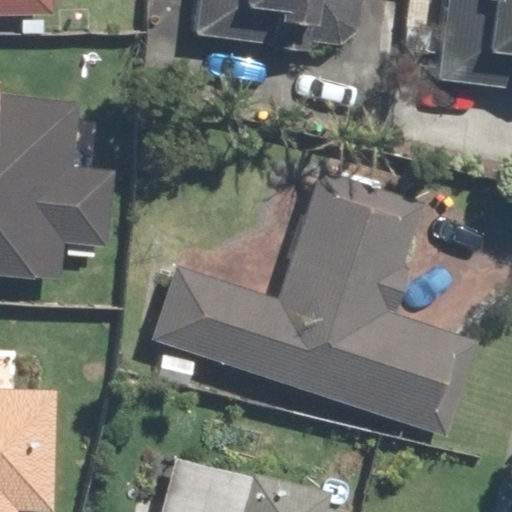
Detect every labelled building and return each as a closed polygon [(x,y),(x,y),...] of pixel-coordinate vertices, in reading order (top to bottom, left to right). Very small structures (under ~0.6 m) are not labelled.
[(0,0),(0,17),(42,17),(41,0),(0,0)] [(181,0),(177,35),(332,54),(338,0),(181,0)] [(511,0),(427,0),(417,83),(511,94),(511,0)] [(0,281),(46,286),(50,241),(92,245),(99,168),(58,164),(64,104),(0,97),(0,281)] [(161,263),(135,341),(430,438),(463,339),(379,311),(414,204),(307,169),(264,297),(161,263)] [(0,511),(40,511),(44,391),(0,390),(0,511)] [(330,511),(315,508),(319,493),(147,451),(131,511),(330,511)]
